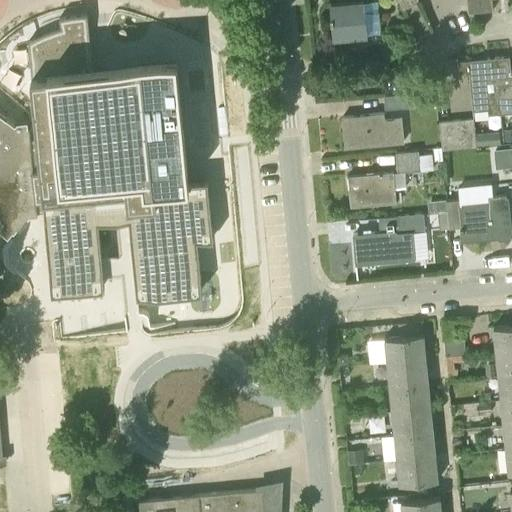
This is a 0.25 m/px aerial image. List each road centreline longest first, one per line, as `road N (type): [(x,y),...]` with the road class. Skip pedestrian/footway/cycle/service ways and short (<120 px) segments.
road 1 (residential): [(303,304),(285,92)]
road 2 (residential): [(303,304),(511,284)]
road 3 (residential): [(39,511),(22,325)]
road 4 (residential): [(135,484),(318,463)]
road 5 (residential): [(285,92),(388,83),(446,44)]
road 6 (residential): [(318,463),(303,304)]
